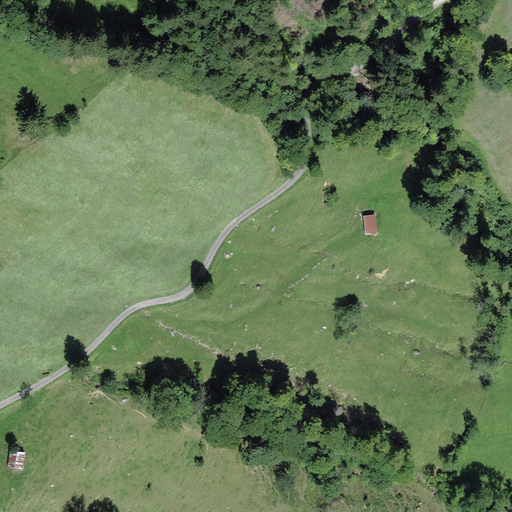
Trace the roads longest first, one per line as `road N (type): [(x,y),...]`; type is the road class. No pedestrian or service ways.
road 1 (unclassified): [(0,405),(65,370),(132,309),(190,290),(231,225),(305,166),(312,85),(370,59),(442,0)]
road 2 (track): [(420,167),(423,124),(451,112),(470,71),(511,40)]
